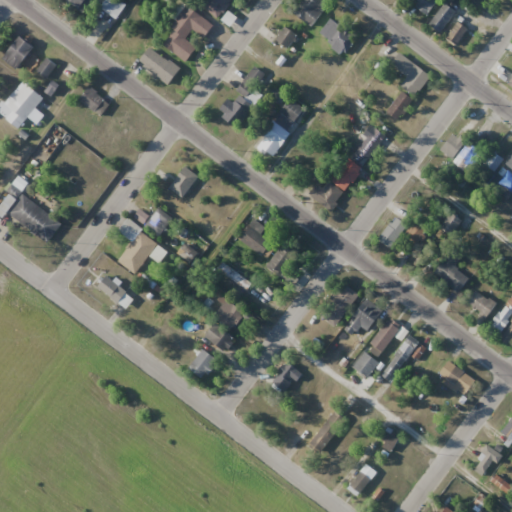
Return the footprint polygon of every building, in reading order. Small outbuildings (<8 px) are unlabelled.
[(65,0),(82,14),(93,0),(65,0)] [(100,0),(100,14),(122,14),(122,0),(100,0)] [(200,0),(215,18),(233,3),(230,0),(200,0)] [(303,0),(294,14),(313,27),(329,4),(322,0),(303,0)] [(441,34),(456,12),(444,3),(429,25),(441,34)] [(215,26),(188,7),(161,43),(187,63),(198,48),(185,39),(193,29),(206,39),(215,26)] [(343,54),(356,41),(334,18),(320,31),(343,54)] [(456,46),(468,29),(458,22),(446,38),(456,46)] [(277,41),(290,49),(298,35),(285,27),(277,41)] [(34,47),(20,37),(4,60),(18,70),(34,47)] [(180,71),(152,47),(139,61),(168,86),(180,71)] [(430,76),(401,53),(392,64),(408,77),(401,85),(415,96),(430,76)] [(47,78),(56,65),(46,57),(37,70),(47,78)] [(236,91),(240,94),(234,103),(228,98),(218,112),(238,127),(262,95),(254,89),(265,74),(255,66),(236,91)] [(6,117),(17,128),(44,100),(26,83),(6,103),(13,110),(6,117)] [(80,100),(101,117),(111,104),(90,88),(80,100)] [(413,100),(403,91),(387,111),(397,120),(413,100)] [(306,109),(289,98),(257,147),(273,158),(306,109)] [(331,184),(322,178),(311,196),(334,211),(385,134),(370,125),(331,184)] [(467,141),(455,131),(440,150),(451,159),(467,141)] [(482,154),(471,143),(453,161),(465,172),(482,154)] [(497,167),(502,159),(494,153),(488,160),(497,167)] [(200,174),(187,164),(167,188),(181,199),(200,174)] [(0,205),(0,214),(4,217),(6,214),(49,242),(62,222),(21,195),(26,187),(16,180),(0,205)] [(144,226),(159,237),(172,219),(158,208),(144,226)] [(462,219),(450,212),(440,229),(452,236),(462,219)] [(393,249),(403,220),(391,216),(381,245),(393,249)] [(265,227),(253,219),(238,240),(262,256),(271,242),(260,235),(265,227)] [(429,231),(416,220),(405,233),(418,244),(429,231)] [(117,260),(134,274),(158,245),(141,231),(117,260)] [(299,254),(286,242),(265,265),(279,277),(299,254)] [(189,262),(197,255),(188,245),(180,253),(189,262)] [(461,257),(451,249),(433,272),(459,292),(469,278),(454,267),(461,257)] [(100,286),(125,309),(134,299),(108,276),(100,286)] [(334,326),(358,295),(345,284),(320,315),(334,326)] [(468,302),(485,318),(496,305),(479,289),(468,302)] [(231,331),(245,313),(227,299),(213,317),(231,331)] [(345,329),(360,340),(382,310),(367,299),(345,329)] [(511,306),(506,302),(490,323),(504,334),(503,335),(510,341),(511,337),(511,306)] [(353,367),(368,378),(379,362),(376,360),(401,325),(388,316),(353,367)] [(225,351),(235,339),(220,328),(211,339),(225,351)] [(392,382),(419,341),(409,335),(382,375),(392,382)] [(220,361),(204,349),(191,365),(207,377),(220,361)] [(298,380),(300,369),(283,366),(281,378),(298,380)] [(465,394),(476,381),(464,372),(454,384),(465,394)] [(346,421),(335,412),(310,443),(321,452),(346,421)] [(379,444),(392,452),(401,436),(388,429),(379,444)] [(473,469),(485,478),(502,454),(489,445),(473,469)] [(358,497),(377,473),(367,464),(347,488),(358,497)]
